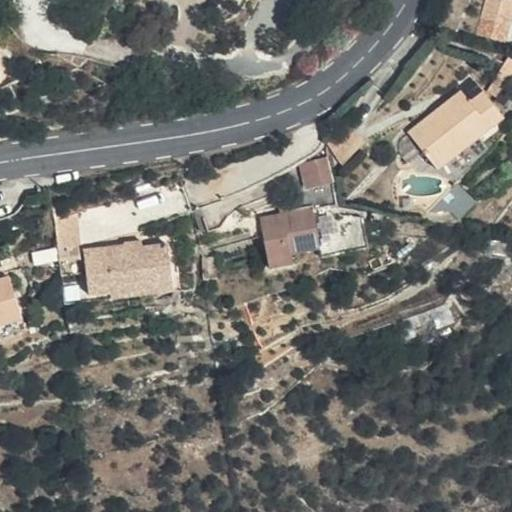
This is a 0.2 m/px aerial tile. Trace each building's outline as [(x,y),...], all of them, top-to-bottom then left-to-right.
[(212,0),(196,0),(195,3),(209,9),(212,0)] [(511,0),(488,0),(479,30),(508,40),(511,23),(511,0)] [(429,156),(418,142),(367,182),(398,222),(465,169),(446,143),(429,156)] [(311,182),(301,161),(273,173),(283,195),(311,182)] [(281,218),(274,185),(248,194),(254,223),(281,218)] [(84,256),(80,209),(59,210),(63,258),(84,256)] [(285,239),(281,218),(254,223),(235,228),(236,237),(237,249),(227,251),(207,256),(216,296),(241,290),(267,286),(260,245),(285,239)] [(184,234),(182,220),(156,230),(156,233),(160,253),(176,250),(184,234)] [(237,249),(236,237),(224,239),(227,251),(237,249)] [(109,276),(108,270),(50,282),(58,328),(115,319),(114,311),(141,306),(135,271),(109,276)] [(242,300),(241,290),(216,296),(218,305),(242,300)] [(143,319),(141,306),(114,311),(115,319),(58,328),(60,334),(143,319)]
